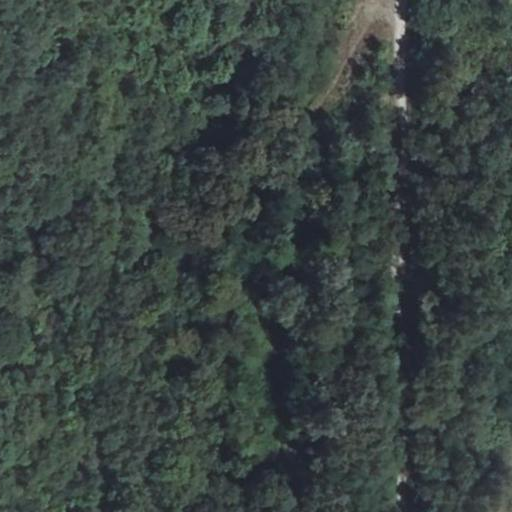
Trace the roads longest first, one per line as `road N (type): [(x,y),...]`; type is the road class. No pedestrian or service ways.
road 1 (track): [(382,0),(333,69),(294,145),(280,212),(270,431),(264,460),(246,475),(227,476),(212,459),(196,348),(222,0)]
road 2 (track): [(398,0),(393,511)]
